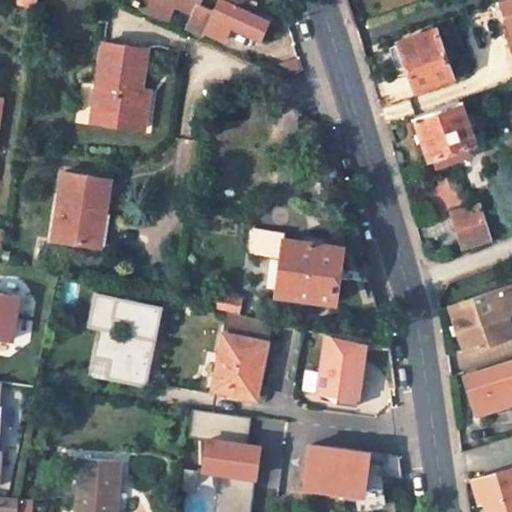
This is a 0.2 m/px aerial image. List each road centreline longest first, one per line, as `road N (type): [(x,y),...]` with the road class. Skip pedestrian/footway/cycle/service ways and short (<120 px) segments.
road 1 (secondary): [(448,511),(415,293),(320,0)]
road 2 (unknown): [(197,134),(204,93),(237,75),(261,77),(359,120)]
